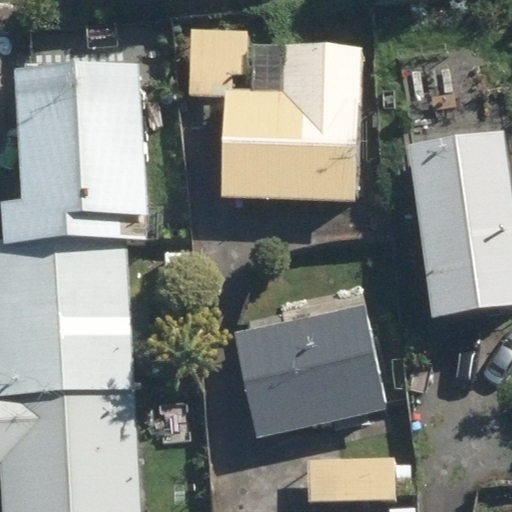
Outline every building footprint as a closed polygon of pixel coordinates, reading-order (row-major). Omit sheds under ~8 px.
[(299,94),(259,93),(260,34),(197,32),(197,50),(182,49),(181,79),(198,79),(198,104),(237,105),(235,203),(375,206),(378,96),(379,54),(300,52),(299,94)] [(22,206),(24,253),(4,254),(11,385),(0,385),(0,459),(1,473),(15,472),(17,511),(153,511),(140,247),(159,246),(158,224),(169,224),(161,69),(39,75),(45,204),(22,206)] [(511,138),(427,148),(447,319),(511,311),(511,138)] [(377,307),(246,336),(270,447),(402,418),(377,307)] [(407,465),(321,464),(320,508),(406,509),(407,465)]
